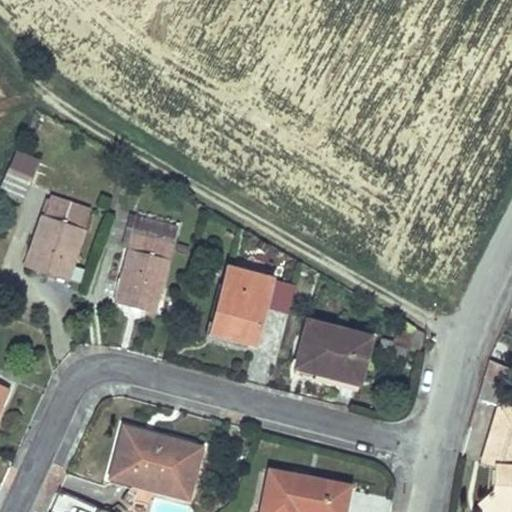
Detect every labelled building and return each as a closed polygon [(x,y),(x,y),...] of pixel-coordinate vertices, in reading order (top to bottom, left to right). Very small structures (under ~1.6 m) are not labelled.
[(0,184),(0,194),(22,202),(38,160),(12,151),(0,184)] [(51,195),(26,267),(66,281),(92,209),(51,195)] [(134,229),(114,301),(157,312),(175,239),(134,229)] [(229,267),(212,331),(256,343),(274,278),(229,267)] [(309,320),(296,367),(316,372),(319,364),(326,366),(324,371),(361,380),(373,336),(309,320)] [(0,383),(0,411),(11,389),(0,383)] [(511,511),(511,407),(500,403),(483,462),(494,466),(493,489),(479,501),(489,511),(511,511)] [(124,428),(122,435),(159,444),(161,436),(124,428)] [(122,435),(112,477),(189,496),(202,447),(161,436),(159,444),(122,435)] [(271,470),(263,511),(344,511),(351,487),(271,470)]
